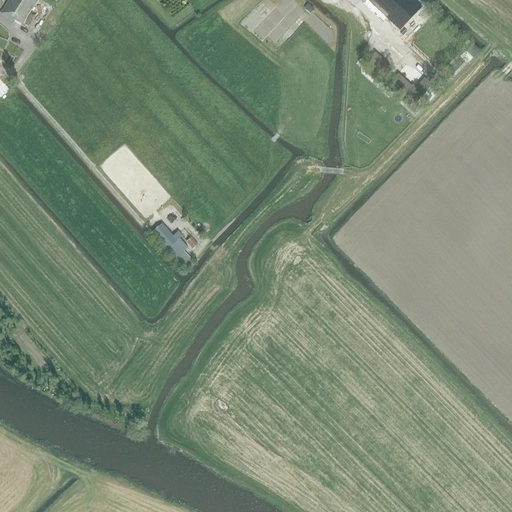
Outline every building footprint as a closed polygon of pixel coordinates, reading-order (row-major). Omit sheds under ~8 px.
[(52,10),(37,0),(36,0),(8,0),(0,13),(14,22),(15,21),(35,34),(52,10)] [(421,7),(413,0),(367,0),(400,30),(421,7)] [(313,10),(309,6),(305,10),(310,14),(313,10)] [(473,58),(480,51),(472,43),(465,51),(473,58)] [(368,60),(371,64),(378,55),(375,52),(368,60)] [(414,88),(411,85),(398,73),(397,75),(391,80),(416,103),(421,97),(426,92),(432,85),(424,77),(416,87),(414,88)] [(187,246),(180,237),(181,236),(178,232),(172,236),(162,224),(152,232),(166,249),(167,249),(174,258),(187,246)] [(193,249),(198,245),(190,237),(186,241),(193,249)] [(184,268),(192,261),(185,253),(178,261),(184,268)]
